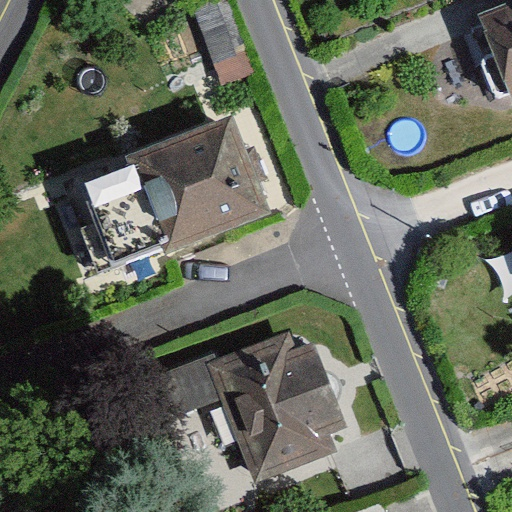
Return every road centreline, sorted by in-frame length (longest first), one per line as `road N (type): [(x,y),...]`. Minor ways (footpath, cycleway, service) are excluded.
road 1 (residential): [(0,373),(359,247)]
road 2 (residential): [(359,247),(465,511)]
road 3 (residential): [(253,0),(359,247)]
road 4 (residential): [(359,247),(511,182)]
